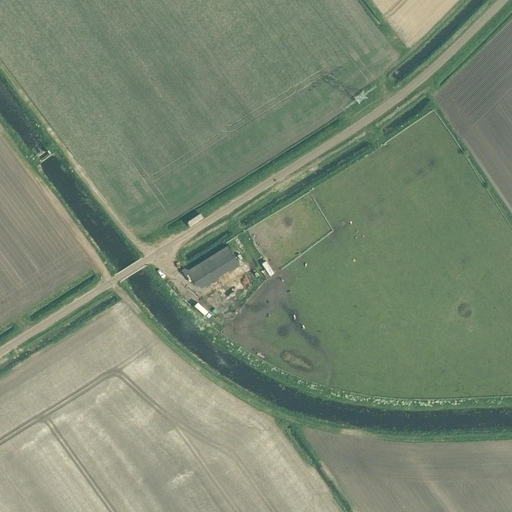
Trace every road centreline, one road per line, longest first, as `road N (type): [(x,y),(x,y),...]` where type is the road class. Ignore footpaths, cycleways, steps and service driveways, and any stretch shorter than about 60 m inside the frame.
road 1 (track): [(0,129),(161,347),(224,392),(312,432),(396,442),(511,440)]
road 2 (unclassified): [(0,352),(358,125),(435,67),(503,0)]
